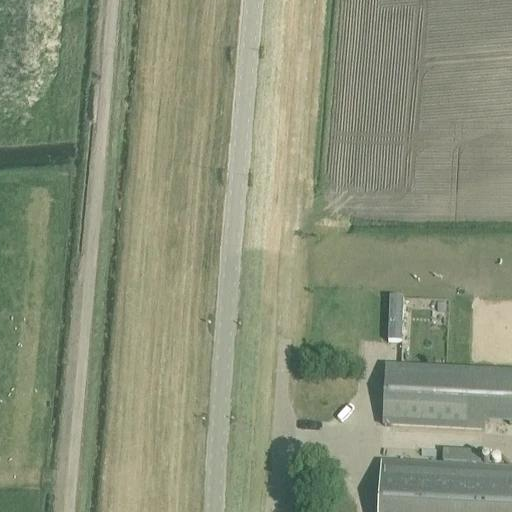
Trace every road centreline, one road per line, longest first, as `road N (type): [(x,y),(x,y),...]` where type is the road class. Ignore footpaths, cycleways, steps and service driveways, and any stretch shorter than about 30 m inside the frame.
road 1 (unclassified): [(65,511),(110,0)]
road 2 (tertiary): [(210,511),(250,0)]
